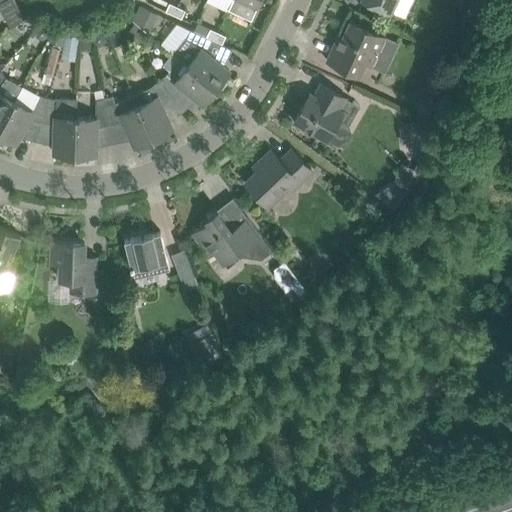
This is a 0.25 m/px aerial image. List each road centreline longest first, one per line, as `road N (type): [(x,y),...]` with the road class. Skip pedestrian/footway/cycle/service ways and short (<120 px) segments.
road 1 (residential): [(247,109),(168,173),(130,187),(89,188),(0,171)]
road 2 (track): [(247,109),(407,224)]
road 3 (residential): [(247,109),(300,0)]
